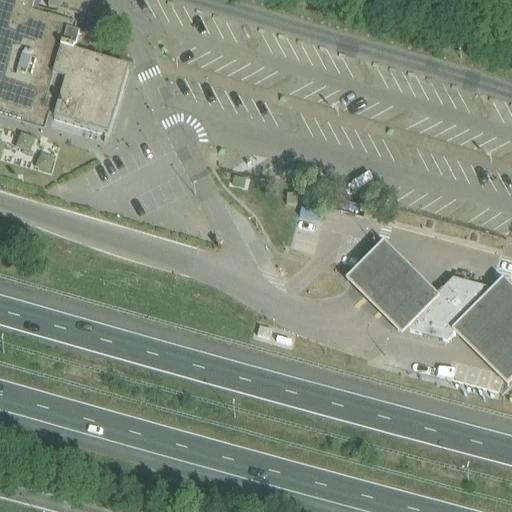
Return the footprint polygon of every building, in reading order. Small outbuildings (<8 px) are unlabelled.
[(0,0),(0,113),(40,126),(44,113),(56,117),(55,119),(54,122),(104,137),(109,138),(125,84),(129,70),(86,58),(89,50),(91,40),(103,43),(108,27),(111,18),(88,11),(87,11),(90,0),(51,0),(49,8),(83,19),(80,28),(32,13),(35,0),(0,0)] [(287,195),(287,206),(297,207),(298,196),(287,195)] [(362,302),(399,339),(438,301),(400,263),(382,245),(344,284),(362,302)] [(454,281),(406,329),(410,333),(448,344),(496,296),(492,291),(454,281)] [(490,296),(451,335),(479,365),(506,389),(511,383),(511,296),(501,285),(490,296)]
